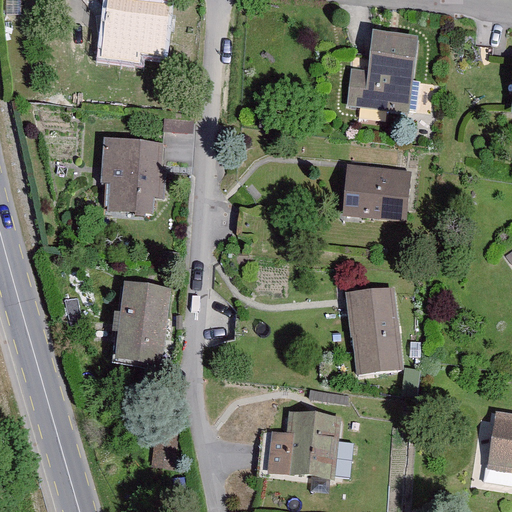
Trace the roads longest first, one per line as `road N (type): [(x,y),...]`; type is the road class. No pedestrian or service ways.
road 1 (residential): [(218,0),(194,341),(219,511)]
road 2 (secondary): [(0,223),(82,511)]
